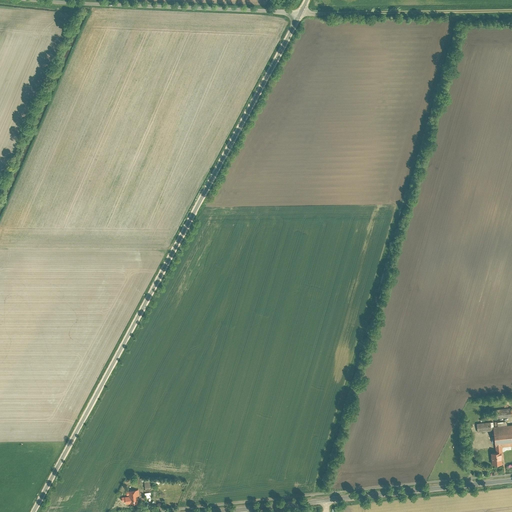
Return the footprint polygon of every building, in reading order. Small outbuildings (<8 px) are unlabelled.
[(511,416),(511,407),(496,409),(497,417),(511,416)] [(491,430),(490,421),(476,422),(477,432),(491,430)] [(511,423),(493,426),(495,451),(501,451),(502,458),(503,458),(502,446),(511,444),(511,423)] [(495,451),(491,452),(492,464),(502,463),(502,458),(501,451),(495,451)] [(125,496),(125,503),(138,501),(138,496),(139,494),(139,489),(128,490),(128,491),(126,491),(125,492),(126,494),(127,495),(128,494),(128,495),(125,496)]
